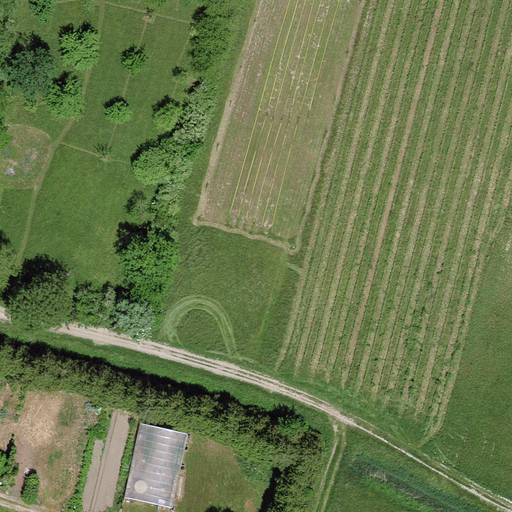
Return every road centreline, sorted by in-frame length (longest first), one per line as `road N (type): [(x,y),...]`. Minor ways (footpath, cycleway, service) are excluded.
road 1 (track): [(350,417),(229,370),(0,312)]
road 2 (track): [(511,508),(350,417)]
